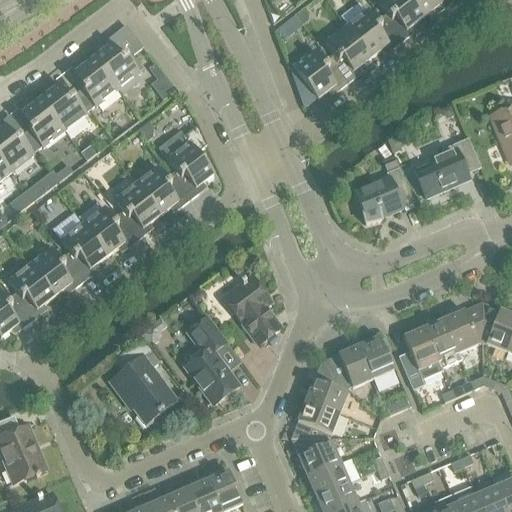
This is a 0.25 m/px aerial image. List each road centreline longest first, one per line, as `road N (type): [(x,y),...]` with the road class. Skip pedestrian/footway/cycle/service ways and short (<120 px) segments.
road 1 (residential): [(256,431),(233,432),(102,484),(86,474),(25,362),(234,188)]
road 2 (residential): [(0,93),(121,7),(182,80),(234,188)]
road 3 (residential): [(303,132),(326,130),(497,0)]
road 4 (residential): [(323,288),(350,304),(372,303),(511,237)]
road 5 (residential): [(182,0),(257,170)]
road 6 (residential): [(511,223),(483,224),(369,261),(342,254)]
road 7 (residential): [(283,148),(212,0)]
road 8 (residential): [(256,431),(323,288)]
road 9 (residential): [(303,132),(253,0)]
road 10 (residential): [(257,170),(293,253),(323,288)]
road 11 (residential): [(342,254),(321,232),(283,148)]
